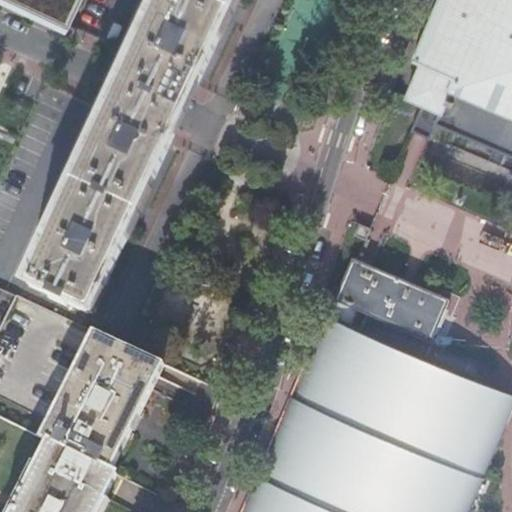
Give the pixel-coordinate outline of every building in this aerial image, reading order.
[(12,0),(70,27),(83,0),(12,0)] [(197,86),(237,0),(160,0),(133,57),(127,71),(122,82),(116,96),(108,111),(29,282),(32,284),(31,285),(52,295),(51,297),(67,305),(68,303),(88,312),(89,311),(92,312),(130,231),(172,140),(179,124),(185,113),(190,101),(197,86)] [(511,0),(439,0),(439,1),(436,10),(414,61),(421,64),(407,97),(423,104),(411,131),(430,139),(436,125),(511,156),(511,0)] [(385,165),(381,175),(393,180),(397,170),(385,165)] [(372,229),(360,224),(356,234),(365,238),(368,239),(372,229)] [(339,303),(333,318),(352,326),(358,312),(432,343),(441,323),(450,302),(412,286),(398,280),(374,269),(360,263),(356,261),(354,260),(336,302),(339,303)] [(339,329),(323,322),(240,511),(465,511),(510,403),(339,329)] [(73,382),(45,443),(49,445),(112,476),(136,426),(152,392),(157,380),(159,376),(164,366),(128,349),(102,336),(96,334),(92,343),(89,349),(87,354),(84,359),(73,382)] [(99,511),(106,499),(112,489),(117,479),(112,476),(49,445),(14,511),(99,511)]
